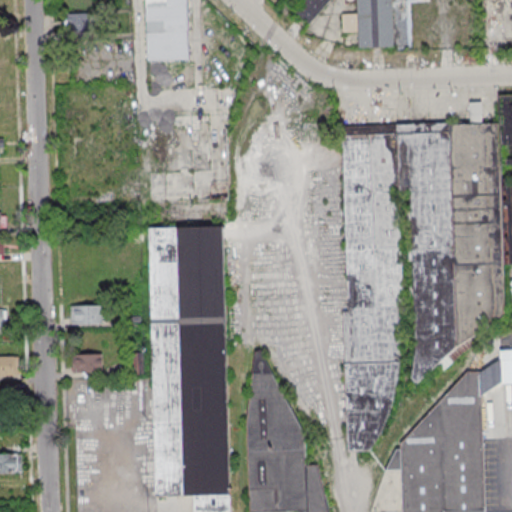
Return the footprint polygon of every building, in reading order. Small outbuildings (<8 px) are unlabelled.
[(149,0),(151,62),(192,61),(189,0),(149,0)] [(304,0),(333,0),(312,25),(296,11),(304,0)] [(358,0),(393,0),(396,48),(361,49),(358,0)] [(66,15),(66,32),(90,32),(90,15),(66,15)] [(502,180),(511,179),(511,96),(500,97),(501,125),(502,180)] [(344,127),(351,453),(374,453),(383,439),(389,424),(393,409),(398,391),(402,364),(405,327),(406,307),(400,192),(413,191),(419,346),(414,379),(419,385),(439,367),(460,347),(480,334),(495,324),(506,318),(504,266),(503,183),(502,180),(501,125),(452,127),(452,124),(344,127)] [(504,266),(511,266),(511,182),(503,183),(504,266)] [(154,228),(161,499),(200,498),(200,511),(235,511),(230,226),(154,228)] [(102,324),(102,305),(71,305),(71,324),(102,324)] [(511,386),(503,387),(502,352),(511,352),(511,386)] [(258,353),(250,427),(252,511),(332,511),(320,468),(310,468),(308,436),(286,395),(264,353),(258,353)] [(72,354),(72,373),(102,373),(102,354),(72,354)] [(0,356),(0,375),(16,376),(16,356),(0,356)] [(403,443),(403,448),(400,448),(390,469),(404,469),(405,511),(487,511),(484,370),(470,371),(403,443)] [(0,453),(0,473),(22,474),(22,453),(0,453)]
